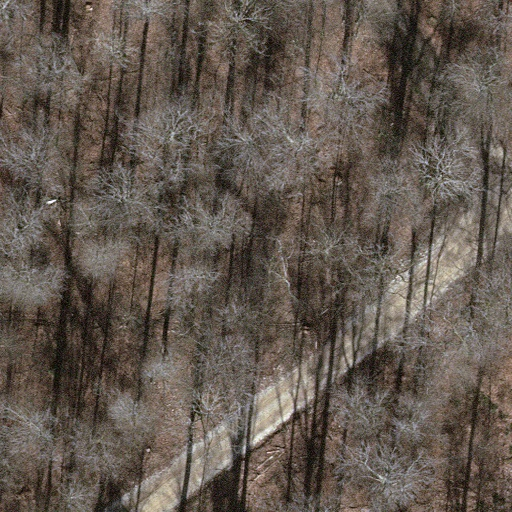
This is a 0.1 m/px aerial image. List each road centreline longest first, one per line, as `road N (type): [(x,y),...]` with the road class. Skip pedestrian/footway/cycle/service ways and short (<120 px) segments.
road 1 (track): [(124,511),(511,221)]
road 2 (track): [(511,201),(371,0)]
